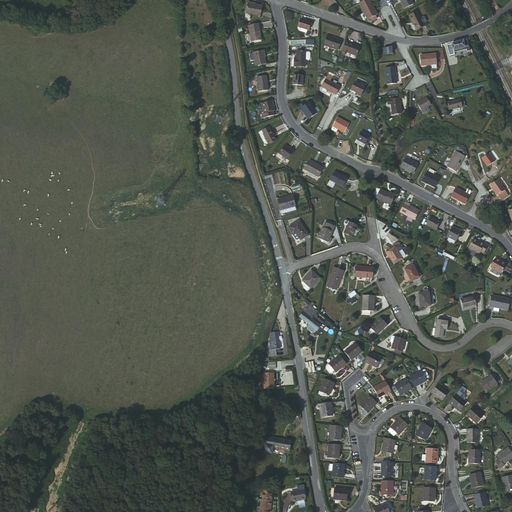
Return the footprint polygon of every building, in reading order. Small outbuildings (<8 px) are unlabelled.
[(377,15),(369,0),(363,0),(359,2),(367,20),(369,19),(375,16),(377,15)] [(411,0),(399,0),(404,9),(413,4),(411,0)] [(248,1),(246,11),(261,14),(263,4),(248,1)] [(418,12),(409,16),(416,28),(424,24),(418,12)] [(300,18),(300,26),(311,27),(312,19),(300,18)] [(259,21),(249,23),(252,39),(260,38),(259,29),(261,29),(259,21)] [(327,33),(323,43),(338,48),(341,38),(327,33)] [(349,40),(345,39),(341,52),(345,54),(346,50),(349,40)] [(360,44),(349,40),(346,50),(357,54),(360,44)] [(449,55),(454,54),(454,51),(466,50),(466,52),(469,52),(467,41),(447,44),(449,55)] [(254,50),(255,58),(256,64),(266,62),(264,48),(254,50)] [(297,57),(295,57),(294,56),(294,65),(306,65),(306,58),(310,58),(311,57),(311,51),(310,50),(306,50),(306,49),(297,49),(297,54),(297,57)] [(421,55),(423,66),(438,63),(436,52),(421,55)] [(386,65),(387,82),(396,81),(395,75),(397,75),(396,64),(386,65)] [(339,76),(328,70),(320,85),(335,93),(339,85),(335,83),(339,76)] [(295,75),(293,75),(293,83),(304,83),(305,73),(295,72),(295,75)] [(258,90),(267,89),(266,80),(268,80),(268,74),(256,75),(258,90)] [(353,80),(348,89),(354,92),(352,93),(357,95),(364,84),(359,81),(358,83),(353,80)] [(390,102),(392,113),(402,112),(399,96),(387,98),(388,103),(390,102)] [(418,102),(422,109),(432,104),(428,97),(418,102)] [(449,102),(450,110),(463,107),(461,99),(449,102)] [(261,101),(263,112),(272,111),(273,111),(272,100),(261,101)] [(306,103),(301,106),(308,118),(317,112),(309,101),(306,103)] [(338,115),(333,124),(338,128),(344,131),(350,121),(338,115)] [(275,138),(271,128),(262,131),(267,142),(275,138)] [(360,128),(355,137),(364,141),(368,133),(360,128)] [(283,143),(277,152),(287,158),(293,148),(283,143)] [(455,148),(447,164),(456,169),(465,153),(455,148)] [(490,150),(484,155),(490,163),(497,159),(490,150)] [(405,155),(400,164),(413,171),(418,162),(405,155)] [(307,158),(303,166),(317,174),(322,165),(314,161),(313,162),(307,158)] [(426,168),(421,178),(435,185),(440,175),(426,168)] [(339,173),(333,170),(329,177),(343,185),(348,175),(340,171),(339,173)] [(499,176),(491,182),(502,197),(510,192),(499,176)] [(456,185),(451,194),(465,201),(469,192),(471,189),(470,188),(468,187),(467,187),(465,190),(456,185)] [(390,193),(388,192),(380,189),(376,198),(392,204),(396,193),(391,191),(390,193)] [(291,197),(277,201),(280,212),(281,215),(295,211),(294,208),(291,197)] [(405,199),(399,210),(414,217),(418,208),(409,203),(409,202),(405,199)] [(429,214),(425,222),(436,228),(440,219),(429,214)] [(298,221),(288,230),(294,236),(296,234),(301,240),(302,240),(309,235),(298,221)] [(354,238),(359,228),(351,223),(346,234),(354,238)] [(451,224),(446,234),(455,239),(460,229),(451,224)] [(335,231),(325,225),(317,240),(328,246),(335,231)] [(473,236),(469,245),(480,251),(481,249),(485,251),(490,243),(485,241),(484,242),(473,236)] [(396,267),(404,260),(395,249),(387,256),(396,267)] [(509,263),(498,257),(493,266),(494,267),(492,270),(500,274),(502,274),(503,271),(504,272),(509,263)] [(407,270),(414,283),(422,278),(415,266),(407,270)] [(374,280),(375,269),(357,268),(356,278),(374,280)] [(306,285),(309,289),(310,290),(320,280),(313,272),(303,282),(306,285)] [(328,286),(339,289),(343,275),(333,272),(328,286)] [(328,286),(327,292),(337,295),(339,289),(328,286)] [(491,296),(509,305),(510,295),(491,293),(491,296)] [(423,309),(433,308),(431,294),(421,295),(423,309)] [(374,316),(377,301),(365,298),(361,313),(374,316)] [(511,310),(511,307),(493,298),(492,308),(511,310)] [(466,311),(479,308),(477,299),(464,303),(466,311)] [(316,315),(318,314),(310,307),(304,313),(313,320),(316,315)] [(313,320),(304,313),(300,318),(309,325),(313,320)] [(319,318),(316,315),(313,320),(321,328),(324,325),(318,319),(319,318)] [(321,328),(313,320),(309,325),(318,332),(321,328)] [(376,336),(379,338),(390,327),(382,320),(371,331),(372,332),(370,334),(370,335),(373,338),(374,338),(376,336)] [(449,332),(450,324),(439,323),(436,339),(445,340),(446,332),(449,332)] [(314,334),(316,331),(309,325),(308,329),(309,331),(313,334),(314,334)] [(282,350),(282,348),(281,337),(281,334),(275,335),(273,338),(272,338),(271,344),(272,349),(272,351),(282,350)] [(400,350),(406,352),(410,341),(400,337),(398,337),(397,337),(396,341),(396,342),(398,343),(396,348),(400,350)] [(305,352),(311,351),(309,341),(303,342),(305,352)] [(363,353),(355,343),(345,352),(352,361),(363,353)] [(378,371),(383,361),(372,354),(366,363),(378,371)] [(336,374),(347,366),(340,357),(329,366),(330,366),(327,368),(327,370),(331,374),(332,374),(335,372),(336,374)] [(417,389),(430,382),(424,372),(412,378),(417,389)] [(276,374),(266,374),(265,388),(276,388),(276,374)] [(492,375),(481,382),(487,390),(497,383),(492,375)] [(331,396),(336,385),(326,381),(321,392),(331,396)] [(401,385),(409,393),(414,390),(409,381),(401,385)] [(379,398),(390,393),(385,383),(374,389),(379,398)] [(452,394),(440,384),(438,386),(433,393),(445,403),(452,394)] [(402,396),(409,393),(401,385),(397,387),(401,393),(402,396)] [(469,404),(458,396),(451,404),(462,413),(469,404)] [(368,415),(377,405),(370,397),(360,407),(368,415)] [(334,417),(332,404),(322,406),(324,419),(334,417)] [(485,416),(474,408),(467,416),(478,425),(485,416)] [(400,435),(409,426),(401,419),(393,428),(398,433),(400,435)] [(424,440),(433,430),(425,423),(416,434),(424,440)] [(342,427),(332,427),(331,440),(341,441),(342,427)] [(468,445),(469,446),(479,445),(479,432),(468,433),(468,445)] [(291,453),(293,443),(268,439),(266,455),(274,456),(275,450),(291,453)] [(395,441),(385,439),(382,453),(392,454),(395,441)] [(339,460),(340,448),(330,447),(328,459),(339,460)] [(436,463),(437,450),(426,449),(425,463),(436,463)] [(501,461),(505,466),(511,461),(511,453),(510,450),(498,458),(501,461)] [(480,465),(479,455),(469,455),(469,465),(480,465)] [(497,463),(499,467),(502,472),(506,469),(505,466),(501,461),(497,463)] [(393,477),(393,463),(382,463),(382,477),(393,477)] [(344,481),(347,467),(335,465),(333,479),(344,481)] [(435,481),(435,470),(425,469),(424,480),(435,481)] [(481,488),(477,474),(467,476),(471,490),(481,488)] [(511,493),(511,478),(503,481),(507,494),(511,493)] [(393,496),(393,482),(382,482),(382,496),(393,496)] [(272,507),(274,508),(275,502),(274,502),(275,496),(270,489),(265,492),(267,494),(265,500),(264,500),(262,511),(261,511),(270,511),(271,510),(272,507)] [(348,502),(349,492),(335,490),(333,501),(348,502)] [(434,502),(434,491),(424,490),(423,501),(434,502)] [(294,504),(307,502),(306,492),(293,494),(294,504)] [(489,508),(486,494),(475,496),(478,510),(489,508)]
